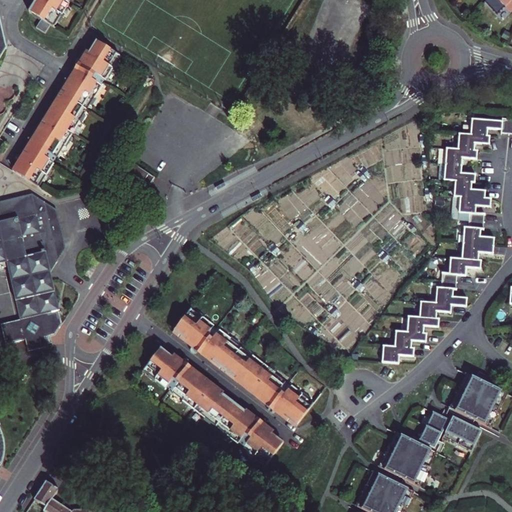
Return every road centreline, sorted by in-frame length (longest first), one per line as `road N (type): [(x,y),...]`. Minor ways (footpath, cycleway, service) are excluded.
road 1 (residential): [(128,316),(295,441)]
road 2 (tertiary): [(371,120),(197,213)]
